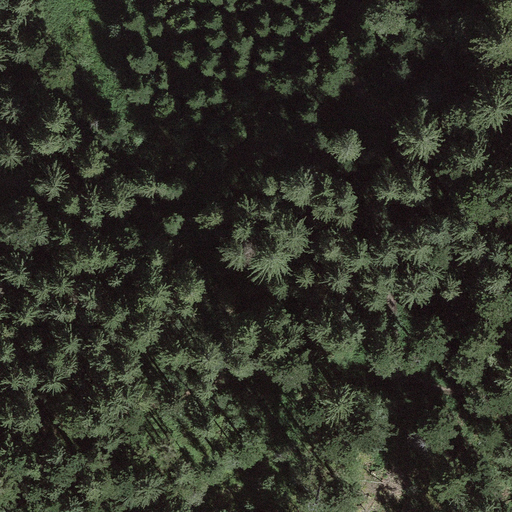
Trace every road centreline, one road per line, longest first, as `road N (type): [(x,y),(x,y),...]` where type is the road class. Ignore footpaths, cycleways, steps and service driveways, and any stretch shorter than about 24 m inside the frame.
road 1 (track): [(511,395),(297,363),(171,398),(0,426)]
road 2 (track): [(354,0),(349,44),(399,173),(405,376)]
